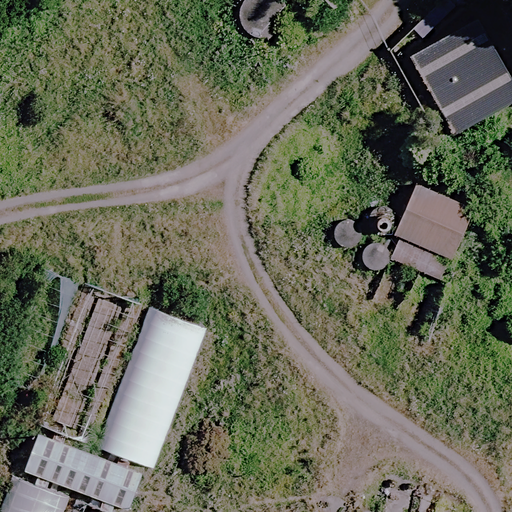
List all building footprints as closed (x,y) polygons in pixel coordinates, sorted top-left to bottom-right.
[(470,214),(410,188),(390,237),(449,262),(470,214)] [(0,325),(19,279),(0,271),(0,325)] [(198,330),(144,309),(91,447),(145,468),(198,330)] [(126,511),(140,478),(29,437),(16,473),(121,511),(126,511)] [(0,511),(54,511),(58,502),(10,483),(0,507),(0,511)] [(82,511),(58,502),(54,511),(82,511)]
